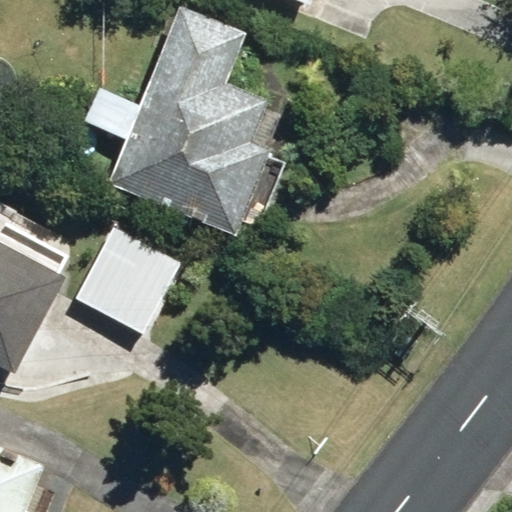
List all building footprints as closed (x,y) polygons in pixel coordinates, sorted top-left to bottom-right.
[(259,0),(303,19),(311,0),(259,0)] [(240,45),(175,19),(102,194),(111,198),(110,199),(229,250),(282,125),(218,97),(240,45)] [(114,225),(70,306),(138,343),(182,262),(114,225)] [(0,265),(0,382),(52,296),(0,265)] [(0,511),(35,511),(50,476),(0,455),(0,511)]
